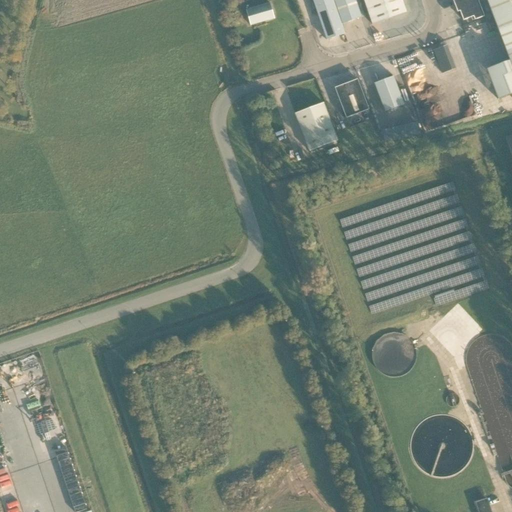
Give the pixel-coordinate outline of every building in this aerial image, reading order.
[(312,0),(326,40),(345,34),(341,24),(361,18),(355,0),(312,0)] [(406,13),(401,0),(363,0),(372,24),(406,13)] [(484,16),(477,0),(452,0),(457,12),(459,11),(463,20),(473,16),(474,20),(484,16)] [(511,0),(486,0),(509,61),(486,70),(498,99),(511,93),(511,0)] [(274,18),(270,3),(246,10),(250,25),(274,18)] [(433,50),(442,74),(448,71),(440,48),(433,50)] [(403,105),(393,76),(374,83),(385,112),(403,105)] [(368,109),(357,79),(334,88),(346,118),(368,109)] [(338,141),(324,103),(294,114),(309,152),(338,141)] [(494,435),(504,473),(511,470),(511,425),(505,428),(506,432),(494,435)] [(467,464),(466,446),(448,448),(447,438),(440,439),(440,446),(433,447),(434,452),(431,452),(432,461),(434,461),(434,473),(460,471),(460,465),(467,464)] [(67,483),(71,492),(82,487),(78,478),(67,483)] [(491,511),(487,498),(475,502),(478,511),(491,511)]
